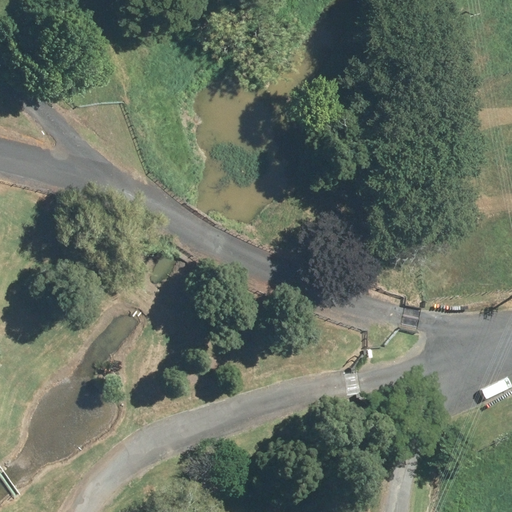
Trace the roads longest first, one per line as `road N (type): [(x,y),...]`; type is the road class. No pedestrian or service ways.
road 1 (track): [(503,338),(235,256),(143,212),(0,176)]
road 2 (track): [(415,416),(305,405),(180,459),(127,511)]
road 3 (unclassified): [(391,511),(415,416),(511,337)]
road 4 (track): [(143,212),(0,102)]
